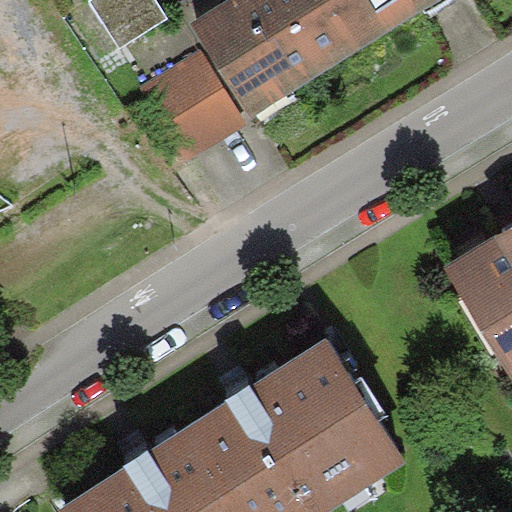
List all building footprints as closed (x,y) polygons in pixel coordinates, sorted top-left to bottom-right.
[(6,201),(123,136),(47,0),(0,0),(0,220),(13,214),(6,201)] [(162,4),(159,0),(96,0),(118,32),(162,4)] [(203,0),(192,7),(244,87),(282,63),(286,68),(390,0),(203,0)] [(237,105),(200,44),(144,78),(181,138),(237,105)] [(511,206),(445,248),(511,355),(511,206)] [(120,446),(58,484),(75,511),(270,511),(398,435),(327,320),(258,362),(252,351),(221,370),(227,381),(153,426),(148,418),(115,438),(120,446)]
